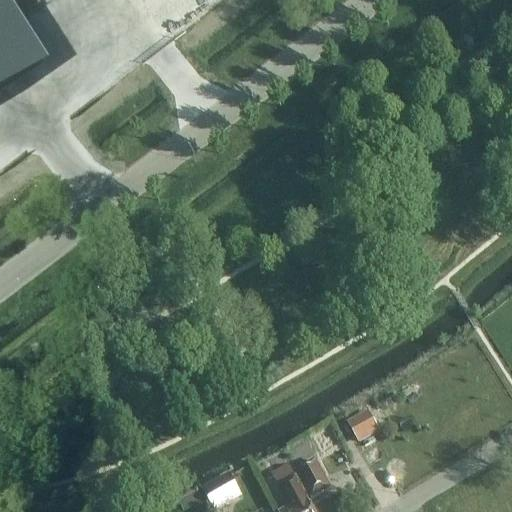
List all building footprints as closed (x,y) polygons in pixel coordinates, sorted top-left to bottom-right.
[(0,2),(0,92),(41,67),(0,2)] [(376,401),(372,404),(376,410),(380,407),(376,401)] [(360,446),(381,434),(369,413),(348,425),(360,446)] [(331,491),(316,463),(296,473),(312,501),(331,491)] [(218,511),(241,498),(229,477),(202,493),(212,511),(218,511)] [(313,511),(296,480),(279,489),(290,510),(286,511),(313,511)] [(511,511),(511,505),(508,498),(479,511),(511,511)]
